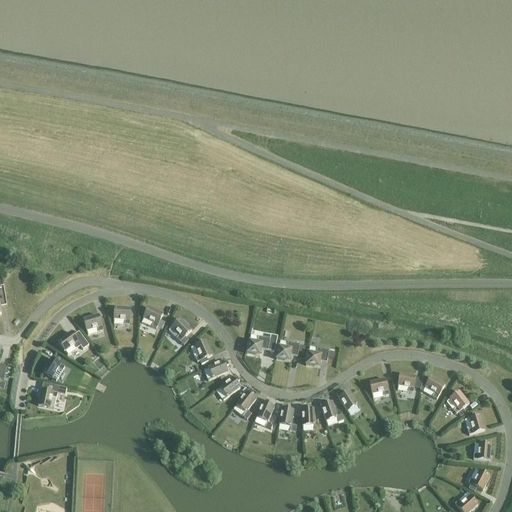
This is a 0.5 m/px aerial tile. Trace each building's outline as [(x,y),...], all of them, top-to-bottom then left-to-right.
[(130,310),(115,309),(113,325),(129,327),(130,310)] [(148,309),(141,324),(156,330),(157,328),(160,322),(163,316),(148,309)] [(98,317),(83,321),(88,337),(103,332),(98,317)] [(191,332),(180,321),(168,332),(180,344),(185,338),(191,332)] [(88,346),(78,333),(73,337),(71,334),(58,344),(67,357),(80,347),(83,350),(88,346)] [(274,352),(277,338),(271,336),(270,341),(250,337),(247,355),(259,358),(261,350),(274,352)] [(185,338),(180,344),(183,347),(188,342),(185,338)] [(280,342),(276,361),(289,364),(290,357),(297,358),(298,353),(304,354),(305,348),(299,347),(299,346),(280,342)] [(212,357),(205,343),(190,349),(197,364),(200,363),(206,360),(212,357)] [(309,348),(306,367),(318,369),(320,363),(327,364),(328,358),(334,359),(335,354),(329,353),(329,352),(309,348)] [(51,360),(42,374),(56,382),(64,369),(51,360)] [(229,367),(227,362),(203,371),(208,382),(227,374),(225,368),(229,367)] [(400,376),(397,392),(413,394),(415,378),(400,376)] [(236,378),(216,393),(223,402),(240,390),(236,385),(239,382),(236,378)] [(423,393),(436,401),(445,387),(431,379),(426,388),(423,393)] [(388,397),(385,381),(369,384),(373,400),(388,397)] [(41,391),(38,407),(54,411),(57,395),(66,397),(68,389),(44,385),(43,392),(41,391)] [(253,394),(249,391),(233,411),(243,418),(247,413),(256,402),(250,398),(253,394)] [(341,393),(336,396),(350,417),(360,411),(348,393),(343,397),(341,393)] [(469,406),(459,393),(446,403),(456,416),(458,414),(463,411),(469,406)] [(270,403),(265,401),(254,424),(265,429),(267,424),(274,409),(268,407),(270,403)] [(325,402),(319,404),(327,428),(339,424),(337,418),(332,404),(326,406),(325,402)] [(288,407),(283,406),(278,431),(290,433),(294,413),(287,411),(288,407)] [(307,407),(301,407),(303,432),(315,432),(313,411),(307,411),(307,407)] [(247,413),(243,418),(247,421),(251,416),(247,413)] [(464,421),(469,437),(484,432),(480,417),(464,421)] [(491,446),(474,445),(473,461),(489,462),(491,446)] [(490,478),(475,471),(468,485),(471,486),(477,489),(483,492),(490,478)] [(471,511),(477,507),(467,495),(455,506),(460,511),(471,511)]
